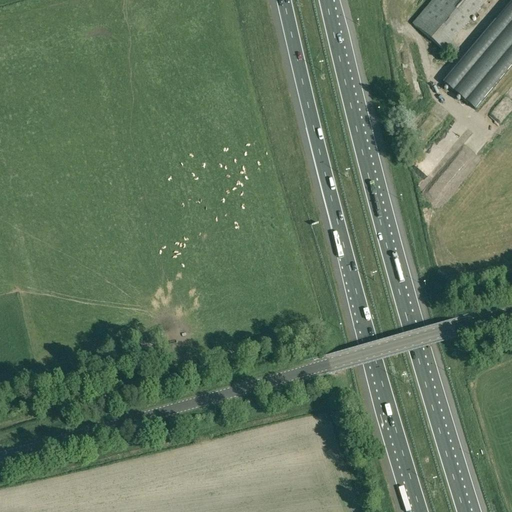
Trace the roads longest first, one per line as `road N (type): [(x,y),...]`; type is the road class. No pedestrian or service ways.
road 1 (tertiary): [(0,458),(511,311)]
road 2 (motorway): [(278,0),(421,511)]
road 3 (motorway): [(463,511),(326,0)]
